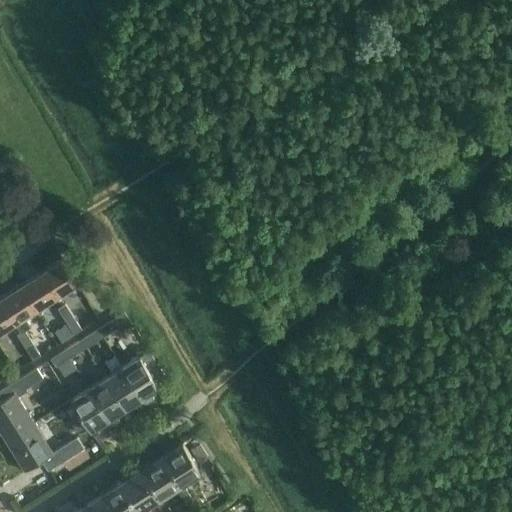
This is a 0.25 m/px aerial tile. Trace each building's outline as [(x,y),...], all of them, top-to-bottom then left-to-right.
[(40,271),(54,295),(76,281),(61,258),(40,271)] [(19,285),(34,308),(54,295),(40,271),(19,285)] [(0,296),(0,300),(14,321),(20,331),(24,328),(24,329),(31,325),(24,314),(34,308),(19,285),(0,296)] [(0,300),(0,329),(14,321),(0,300)] [(82,328),(65,302),(57,307),(67,322),(74,333),(82,328)] [(125,310),(98,327),(102,336),(117,327),(129,318),(125,310)] [(67,322),(55,330),(62,340),(74,333),(67,322)] [(98,327),(81,338),(86,346),(102,336),(98,327)] [(17,333),(33,359),(41,354),(24,329),(24,328),(20,331),(17,333)] [(81,338),(63,349),(68,357),(69,357),(86,346),(81,338)] [(139,353),(121,365),(144,403),(154,398),(150,390),(159,384),(151,371),(159,365),(158,364),(148,347),(147,348),(139,353)] [(63,349),(51,357),(56,365),(57,364),(68,357),(63,349)] [(104,375),(124,407),(133,400),(138,408),(144,403),(121,365),(104,375)] [(0,401),(0,429),(6,439),(33,421),(17,396),(27,390),(25,387),(42,376),(36,367),(0,389),(0,395),(3,399),(0,401)] [(86,386),(111,425),(120,419),(115,412),(124,407),(104,375),(86,386)] [(104,429),(111,425),(86,386),(70,396),(90,428),(99,422),(104,429)] [(52,452),(33,421),(6,439),(25,470),(41,460),(47,468),(82,446),(76,436),(52,452)] [(180,485),(177,488),(185,502),(193,497),(184,483),(202,471),(183,441),(161,454),(180,485)] [(160,498),(156,501),(162,511),(169,511),(172,511),(166,501),(169,499),(166,494),(177,488),(180,485),(161,454),(140,468),(160,498)] [(138,511),(143,511),(142,510),(156,501),(160,498),(140,468),(119,481),(134,505),(138,511)] [(109,511),(138,511),(134,505),(119,481),(98,495),(105,505),(109,511)] [(79,511),(109,511),(105,505),(98,495),(77,508),(79,511)]
